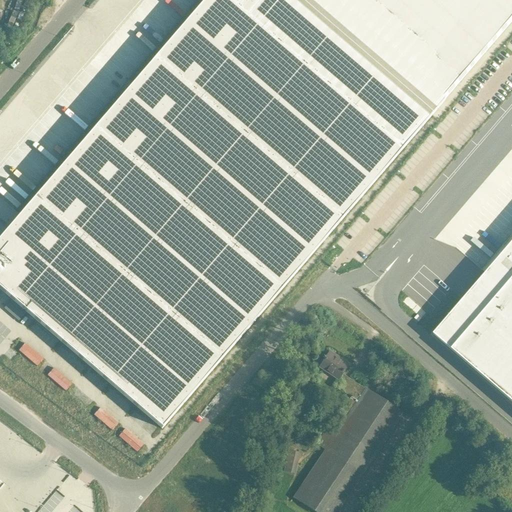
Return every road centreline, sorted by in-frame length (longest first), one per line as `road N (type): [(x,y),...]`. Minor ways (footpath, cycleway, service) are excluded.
road 1 (unclassified): [(134,501),(317,289),(340,286),(511,432)]
road 2 (track): [(317,289),(271,391),(247,511)]
road 3 (unclassified): [(134,501),(0,398)]
